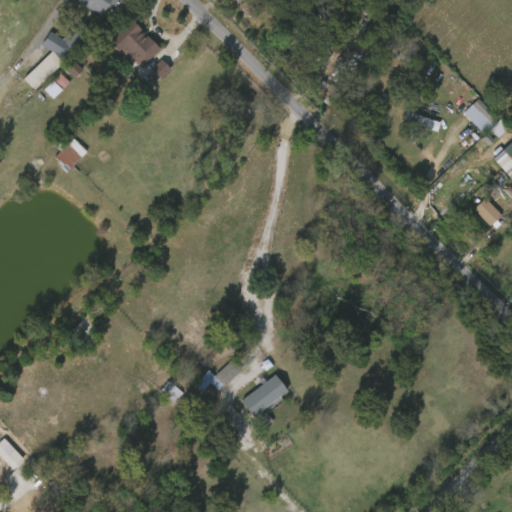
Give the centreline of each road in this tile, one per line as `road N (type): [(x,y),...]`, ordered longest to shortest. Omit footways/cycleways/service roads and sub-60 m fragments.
road 1 (residential): [(178,0),(511,330)]
road 2 (tertiary): [(511,410),(413,511)]
